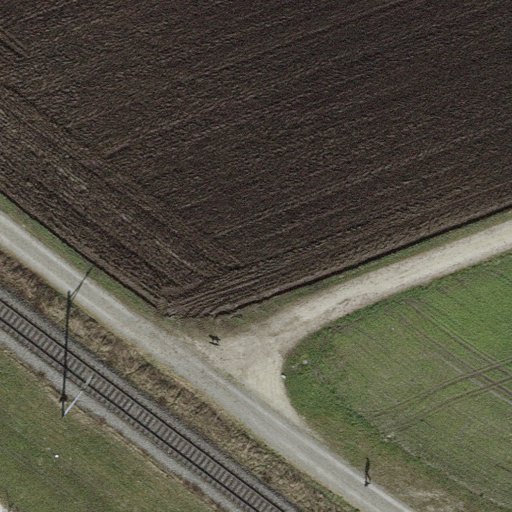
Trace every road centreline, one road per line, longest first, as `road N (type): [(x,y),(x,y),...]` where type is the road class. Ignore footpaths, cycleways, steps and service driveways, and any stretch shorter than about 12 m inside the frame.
road 1 (track): [(197,375),(511,255)]
road 2 (track): [(0,227),(197,375)]
road 3 (track): [(197,375),(389,511)]
